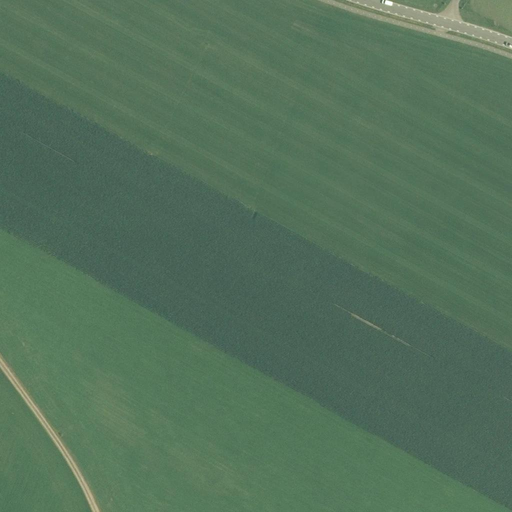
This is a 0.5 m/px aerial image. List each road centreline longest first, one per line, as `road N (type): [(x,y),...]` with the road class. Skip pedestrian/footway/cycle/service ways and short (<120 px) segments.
road 1 (track): [(94,511),(0,363)]
road 2 (tertiary): [(511,46),(363,0)]
